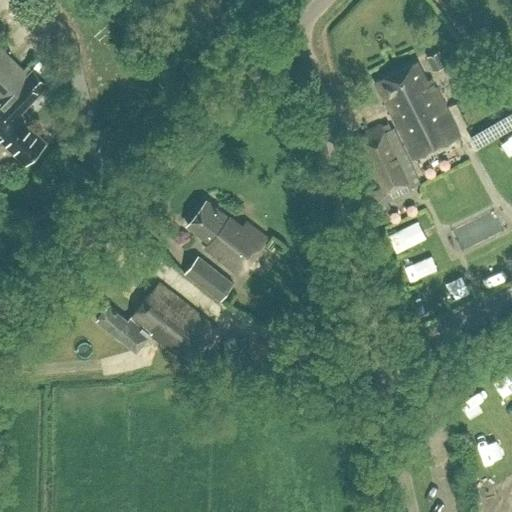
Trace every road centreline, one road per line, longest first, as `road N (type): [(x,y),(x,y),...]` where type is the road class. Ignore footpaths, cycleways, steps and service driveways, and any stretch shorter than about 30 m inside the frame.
road 1 (unclassified): [(412,511),(310,62),(289,32)]
road 2 (unclassified): [(0,330),(289,32)]
